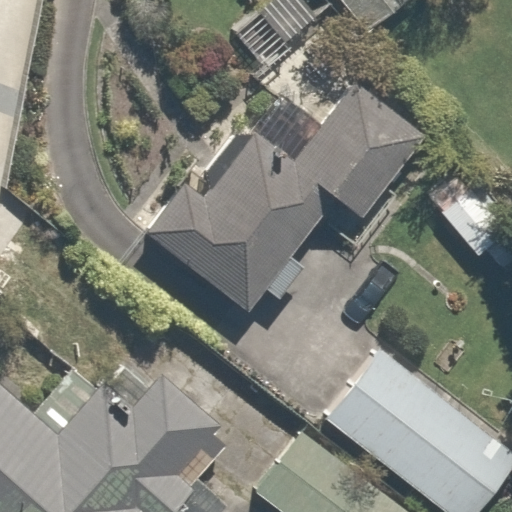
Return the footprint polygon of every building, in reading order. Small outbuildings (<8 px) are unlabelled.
[(368,0),(301,0),(336,33),(368,0)] [(354,216),(422,132),(346,71),(283,149),(245,118),(192,182),(175,168),(126,228),(233,314),(257,284),(271,296),(296,266),(281,254),(329,195),(354,216)] [(508,226),(465,176),(430,205),(474,256),(508,226)] [(354,370),(306,437),(411,511),(486,511),(510,480),(354,370)] [(0,511),(214,511),(220,506),(190,480),(226,439),(159,381),(130,414),(95,383),(49,434),(0,391),(0,511)] [(364,511),(283,452),(242,511),(364,511)]
